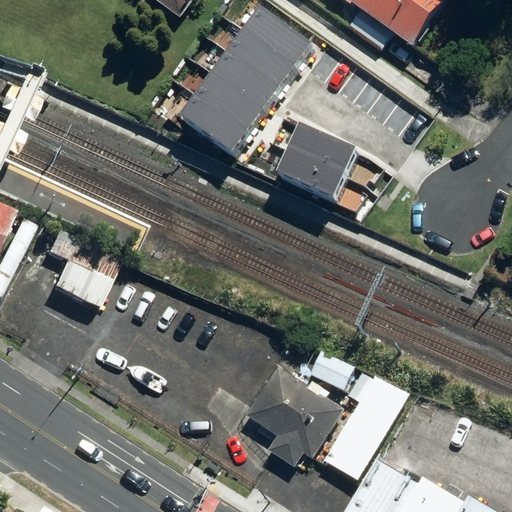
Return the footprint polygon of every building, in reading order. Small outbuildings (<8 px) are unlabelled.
[(155,0),(187,22),(202,0),(155,0)] [(347,0),(424,54),(462,0),(347,0)] [(481,34),(492,41),(509,18),(498,10),(481,34)] [(295,148),(347,184),(398,112),(345,76),(295,148)] [(200,124),(240,152),(264,117),(224,89),(200,124)] [(0,259),(19,217),(0,208),(0,259)] [(57,239),(43,232),(38,244),(51,250),(57,239)] [(55,291),(102,313),(125,264),(61,234),(50,257),(67,265),(55,291)] [(146,264),(159,271),(166,256),(153,250),(146,264)] [(355,366),(320,350),(310,372),(345,389),(355,366)] [(267,450),(294,467),(304,452),(313,457),(343,409),(277,368),(247,416),(277,435),(267,450)] [(412,394),(377,373),(372,381),(362,375),(350,395),(362,403),(326,462),(359,482),(412,394)] [(344,511),(496,511),(469,496),(465,502),(422,477),(418,484),(377,460),(344,511)]
